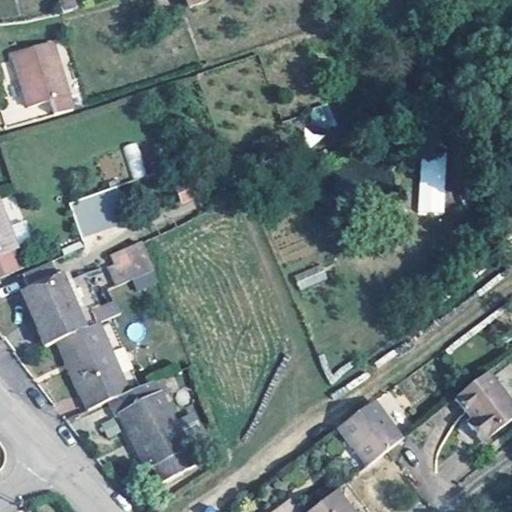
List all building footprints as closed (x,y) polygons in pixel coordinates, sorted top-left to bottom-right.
[(167,7),(164,0),(149,0),(148,1),(151,11),(167,7)] [(72,108),(52,41),(11,53),(27,107),(49,100),(52,114),(53,114),(72,108)] [(123,145),(131,178),(145,175),(138,142),(123,145)] [(418,215),(445,215),(445,158),(418,158),(418,215)] [(130,222),(120,187),(70,200),(80,236),(130,222)] [(0,273),(17,266),(0,222),(0,273)] [(137,291),(157,283),(142,241),(104,254),(115,285),(132,279),(137,291)] [(294,276),(300,289),(325,279),(320,266),(294,276)] [(42,346),(54,342),(96,324),(119,315),(113,302),(81,315),(62,273),(23,289),(34,317),(31,319),(42,346)] [(96,324),(54,342),(84,412),(106,402),(125,393),(96,324)] [(163,392),(178,386),(172,373),(158,379),(163,392)] [(511,416),(481,376),(449,400),(465,422),(461,426),(476,444),(511,416)] [(149,383),(125,393),(106,402),(114,419),(118,418),(145,471),(151,468),(161,486),(194,469),(149,383)] [(399,439),(371,402),(341,424),(355,443),(351,446),(365,465),(382,452),(399,439)] [(355,443),(341,424),(337,427),(351,446),(355,443)] [(351,511),(334,489),(303,511),(351,511)] [(296,511),(287,499),(270,511),(296,511)]
